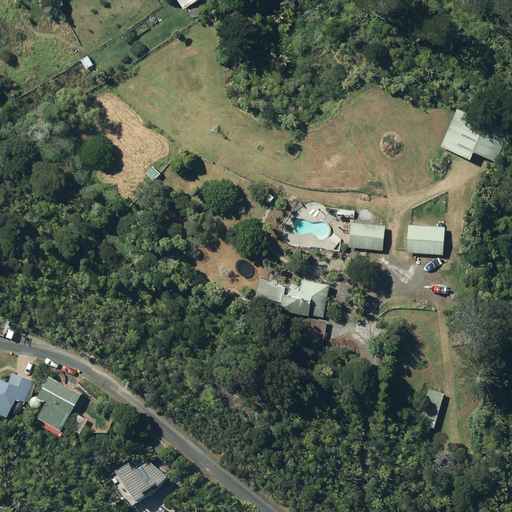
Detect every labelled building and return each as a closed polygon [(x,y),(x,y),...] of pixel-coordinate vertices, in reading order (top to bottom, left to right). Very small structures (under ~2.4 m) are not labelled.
[(175,0),(182,10),(196,0),(175,0)] [(145,19),(130,29),(137,38),(151,29),(145,19)] [(91,51),(83,58),(90,68),(99,61),(91,51)] [(455,109),(439,147),(467,160),(471,153),(494,162),(507,132),(497,127),(500,119),(482,111),(478,119),(455,109)] [(301,148),(288,142),(282,154),(295,160),(301,148)] [(159,174),(151,166),(144,173),(152,180),(159,174)] [(273,198),(263,190),(259,195),(268,203),(273,198)] [(384,226),(349,222),(347,247),(382,251),(384,226)] [(443,227),(407,225),(405,253),(442,255),(443,227)] [(277,311),(322,317),(327,285),(299,280),(298,285),(290,283),(289,288),(273,285),(259,279),(255,297),(279,303),(277,311)] [(326,318),(308,316),(304,345),(321,348),(326,318)] [(0,404),(11,409),(17,393),(27,397),(35,377),(13,369),(10,376),(0,372),(0,404)] [(83,388),(51,369),(37,392),(47,397),(39,411),(63,425),(83,388)] [(433,429),(443,394),(428,389),(418,424),(433,429)] [(119,470),(141,499),(150,493),(148,491),(161,482),(163,484),(171,475),(152,460),(147,463),(141,457),(119,470)]
